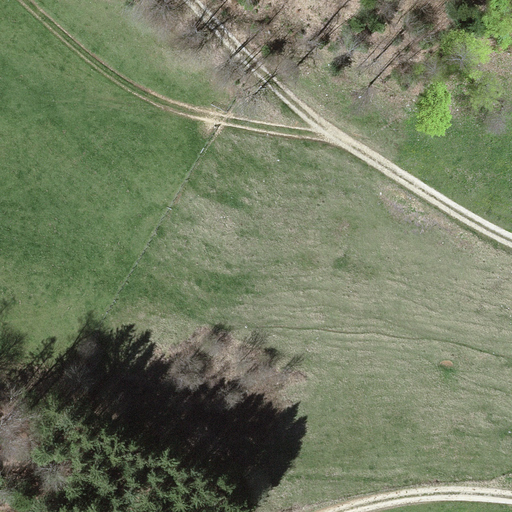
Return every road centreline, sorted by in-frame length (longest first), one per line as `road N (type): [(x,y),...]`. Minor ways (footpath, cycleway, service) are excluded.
road 1 (track): [(511,243),(325,136),(186,0)]
road 2 (track): [(143,106),(325,136)]
road 3 (track): [(357,511),(386,502),(511,499)]
